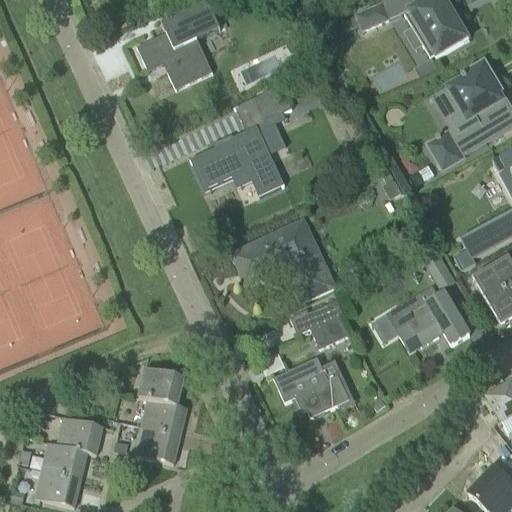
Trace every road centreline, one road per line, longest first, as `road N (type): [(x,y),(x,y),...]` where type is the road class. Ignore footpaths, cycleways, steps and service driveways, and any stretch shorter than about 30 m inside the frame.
road 1 (residential): [(254,441),(53,0)]
road 2 (residential): [(270,493),(451,390)]
road 3 (residential): [(409,511),(480,437),(451,390)]
